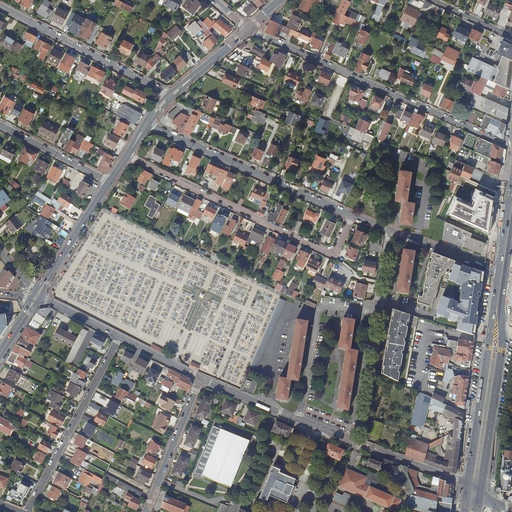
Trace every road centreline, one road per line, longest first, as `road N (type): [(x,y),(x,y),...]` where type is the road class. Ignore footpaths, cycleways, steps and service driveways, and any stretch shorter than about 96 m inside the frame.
road 1 (residential): [(248,28),(511,146)]
road 2 (residential): [(127,155),(332,254),(349,215)]
road 3 (residential): [(146,123),(349,215)]
road 4 (primary): [(499,271),(467,483)]
road 5 (residential): [(351,441),(389,231)]
road 6 (primary): [(479,491),(511,282)]
road 7 (residential): [(26,511),(118,337)]
road 8 (residential): [(0,5),(171,94)]
road 9 (tertiary): [(200,378),(351,441)]
road 10 (residential): [(145,511),(200,378)]
road 11 (secondary): [(37,295),(109,182)]
road 12 (tertiary): [(351,441),(467,483)]
road 13 (residential): [(0,125),(109,182)]
